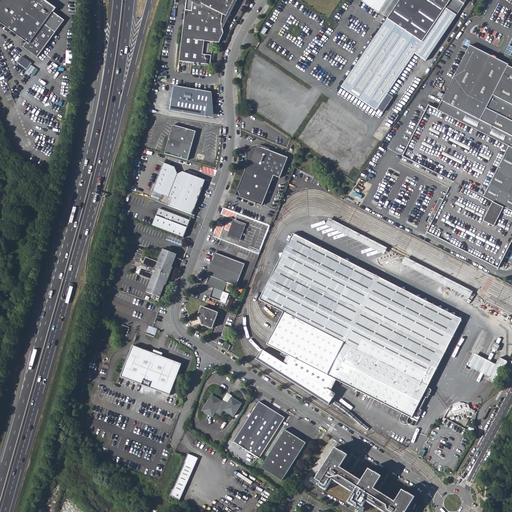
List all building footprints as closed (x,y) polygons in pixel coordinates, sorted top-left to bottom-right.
[(54,9),(42,0),(2,0),(2,2),(0,0),(0,23),(25,42),(22,47),(36,58),(41,50),(63,21),(52,12),(54,9)] [(191,0),(182,61),(213,66),(216,43),(222,44),(225,39),(227,34),(227,29),(226,26),(225,21),(226,15),(225,14),(226,8),(231,8),(232,8),(234,8),(236,7),(237,6),(239,4),(241,2),(241,0),(191,0)] [(400,0),(384,23),(340,85),(367,104),(375,110),(385,96),(393,86),(399,77),(415,55),(424,62),(451,25),(431,10),(438,0),(455,0),(463,5),(466,0),(400,0)] [(359,0),(356,5),(384,23),(400,0),(359,0)] [(463,5),(455,0),(438,0),(431,10),(451,25),(463,5)] [(498,267),(511,239),(511,67),(508,65),(508,64),(470,45),(437,109),(428,105),(403,155),(450,179),(446,185),(450,187),(444,199),(440,197),(428,221),(431,223),(427,231),(498,267)] [(31,63),(21,57),(17,64),(27,70),(31,63)] [(175,111),(207,116),(212,91),(204,90),(189,88),(174,85),(170,110),(175,111)] [(405,105),(414,92),(408,88),(399,102),(405,105)] [(173,125),(165,153),(188,160),(194,140),(188,130),(173,125)] [(188,130),(194,140),(196,132),(188,130)] [(281,178),(288,157),(262,147),(261,147),(259,147),(257,147),(256,148),(254,148),(252,149),(250,150),(249,152),(248,153),(247,155),(247,157),(247,159),(247,160),(248,162),(249,163),(238,190),(241,197),(263,205),(274,175),(281,178)] [(405,164),(417,170),(418,167),(414,165),(416,162),(410,160),(409,163),(406,162),(405,164)] [(172,198),(170,204),(180,208),(194,214),(206,180),(184,172),(177,174),(176,169),(175,167),(164,163),(153,191),(172,198)] [(160,208),(154,225),(185,237),(192,220),(160,208)] [(329,218),(326,224),(470,298),(473,291),(329,218)] [(234,223),(227,240),(240,245),(247,228),(234,223)] [(260,299),(284,311),(371,355),(374,350),(424,375),(421,383),(427,387),(447,346),(446,347),(445,348),(444,347),(442,347),(437,335),(438,332),(448,338),(449,339),(449,341),(449,343),(457,327),(456,329),(453,331),(452,331),(442,326),(444,322),(456,321),(457,322),(458,324),(458,326),(461,320),(293,234),(260,299)] [(174,252),(163,248),(158,261),(147,256),(145,257),(143,263),(145,264),(144,267),(142,267),(139,273),(140,274),(152,279),(147,291),(160,296),(165,284),(166,284),(173,266),(172,266),(177,253),(174,252)] [(215,257),(207,279),(210,280),(221,284),(227,286),(229,287),(237,290),(245,267),(215,257)] [(221,284),(210,280),(207,288),(208,291),(213,293),(210,301),(210,302),(226,307),(229,298),(226,296),(224,296),(227,286),(221,284)] [(203,321),(202,325),(213,329),(219,312),(201,306),(197,317),(200,319),(203,321)] [(269,339),(267,343),(287,354),(337,380),(402,414),(399,420),(398,422),(399,424),(400,425),(401,426),(403,427),(404,427),(406,426),(407,425),(408,424),(407,421),(408,418),(411,419),(414,413),(417,414),(427,395),(424,394),(427,387),(421,383),(424,375),(374,350),(371,355),(284,311),(276,325),(272,333),(269,339)] [(457,327),(458,326),(458,324),(457,322),(456,321),(444,322),(442,326),(452,331),(453,331),(456,329),(457,327)] [(446,347),(447,346),(449,343),(449,341),(449,339),(448,338),(438,332),(437,335),(442,347),(444,347),(445,348),(446,347)] [(133,346),(121,377),(171,395),(182,364),(161,356),(161,354),(155,352),(154,353),(133,346)] [(259,354),(256,359),(329,405),(332,400),(336,394),(331,391),(327,388),(326,389),(283,362),(262,350),(259,354)] [(337,380),(287,354),(283,362),(326,389),(327,388),(331,391),(337,380)] [(500,357),(488,379),(495,383),(507,360),(500,357)] [(242,404),(232,398),(230,400),(225,398),(222,402),(211,397),(202,413),(212,419),(215,414),(221,416),(224,411),(234,417),(242,404)] [(235,443),(260,459),(285,418),(260,402),(235,443)] [(449,415),(452,422),(471,415),(469,408),(449,415)] [(285,430),(262,466),(283,479),(305,443),(285,430)] [(347,455),(335,448),(325,463),(315,479),(321,483),(320,485),(318,483),(317,485),(326,490),(331,483),(335,486),(337,483),(353,493),(348,502),(356,508),(357,506),(355,505),(356,503),(363,507),(366,501),(383,511),(404,511),(414,497),(402,490),(395,501),(378,491),(374,488),(373,487),(380,478),(381,476),(369,469),(361,480),(350,473),(343,469),(340,467),(341,467),(340,466),(347,455)] [(188,453),(171,495),(180,499),(181,499),(198,458),(188,453)]
